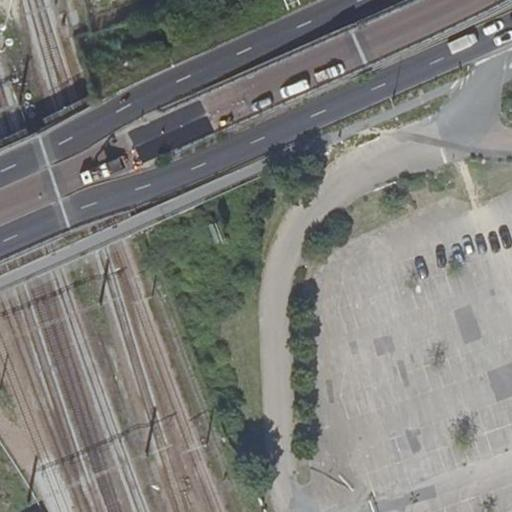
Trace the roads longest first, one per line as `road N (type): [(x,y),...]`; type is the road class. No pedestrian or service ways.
road 1 (primary): [(0,241),(162,181),(511,29)]
road 2 (primary): [(363,0),(0,165)]
